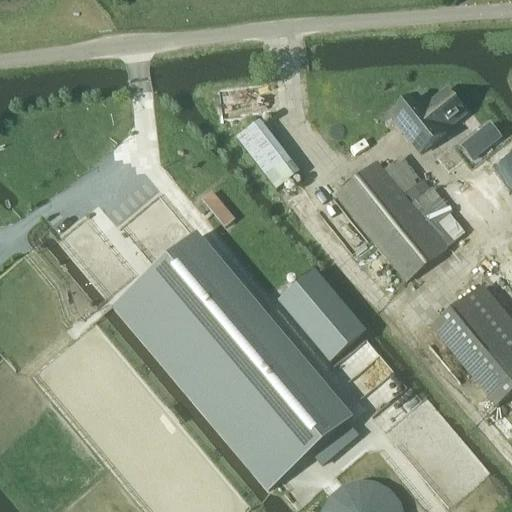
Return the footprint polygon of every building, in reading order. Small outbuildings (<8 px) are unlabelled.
[(391,119),(420,156),(446,136),(444,134),(465,117),(446,93),(432,105),(433,107),(427,111),(417,99),(391,119)] [(472,162),(500,140),(491,128),(462,150),(472,162)] [(337,200),(344,209),(406,286),(447,253),(378,167),(337,200)] [(212,195),(203,203),(225,230),(235,222),(212,195)] [(186,206),(98,274),(208,400),(294,335),(186,206)] [(281,305),(332,367),(367,338),(315,276),(281,305)] [(434,331),(498,409),(511,397),(511,328),(481,292),(434,331)]
